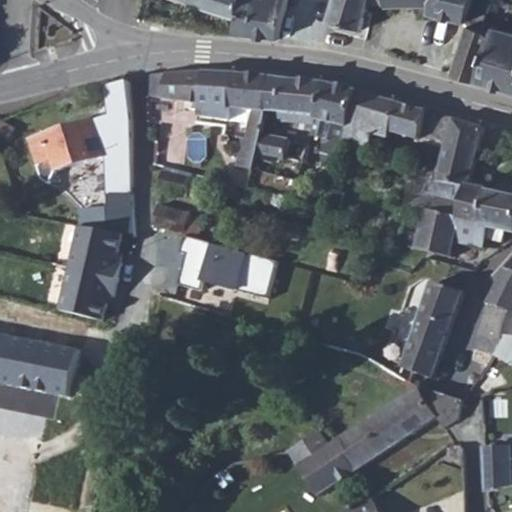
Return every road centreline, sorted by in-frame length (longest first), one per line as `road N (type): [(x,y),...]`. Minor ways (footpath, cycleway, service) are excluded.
road 1 (secondary): [(137,56),(201,51),(332,66),(511,115)]
road 2 (residential): [(511,254),(485,295),(457,373)]
road 3 (secondary): [(20,85),(137,56)]
